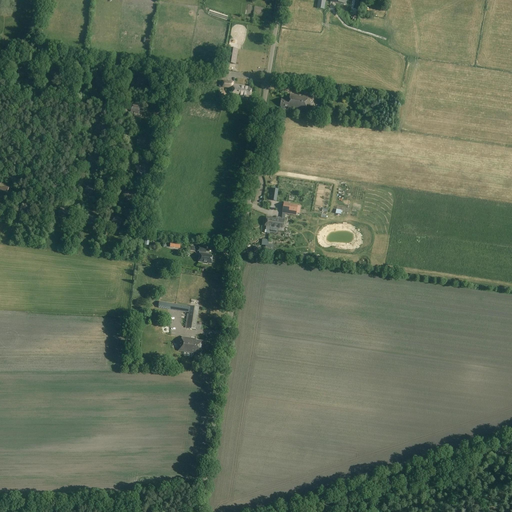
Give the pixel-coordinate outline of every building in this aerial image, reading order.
[(318,0),(317,9),(324,9),(325,1),(325,0),(318,0)] [(236,65),(238,49),(228,48),(226,63),(236,65)] [(27,71),(27,65),(18,65),(18,74),(20,74),(21,71),(27,71)] [(102,85),(105,79),(97,75),(95,82),(94,84),(96,85),(97,83),(102,85)] [(145,84),(146,77),(138,75),(136,84),(138,85),(139,82),(145,84)] [(244,98),(244,97),(251,98),(252,88),(233,86),(234,83),(220,81),(219,86),(223,87),(233,88),(232,96),(244,98)] [(303,96),(303,97),(300,97),(300,95),(290,94),(290,100),(281,99),(280,107),(281,107),(281,109),(285,110),(285,107),(288,108),(288,109),(306,111),(308,97),(303,96)] [(139,114),(141,107),(133,104),(130,113),(132,114),(133,112),(139,114)] [(103,132),(106,126),(99,123),(95,131),(97,132),(98,130),(103,132)] [(145,145),(146,138),(137,138),(137,147),(139,147),(139,145),(145,145)] [(94,164),(98,158),(91,154),(86,161),(88,163),(89,161),(94,164)] [(139,171),(144,169),(142,163),(134,165),(137,174),(139,173),(139,171)] [(6,196),(9,187),(0,183),(0,190),(1,191),(0,194),(6,196)] [(91,195),(96,189),(89,184),(83,192),(85,193),(87,191),(91,195)] [(132,198),(134,191),(126,189),(123,198),(125,199),(126,196),(132,198)] [(31,213),(34,206),(23,202),(20,211),(22,211),(23,209),(31,213)] [(282,213),(282,218),(285,218),(285,214),(296,216),(297,213),(297,210),(300,211),(301,206),(288,205),(288,203),(284,202),(282,213)] [(66,217),(68,211),(60,208),(57,217),(60,218),(61,215),(66,217)] [(94,222),(97,216),(89,212),(86,221),(88,222),(89,220),(94,222)] [(119,226),(123,221),(117,215),(111,223),(113,224),(114,222),(119,226)] [(271,229),(284,231),(285,218),(282,218),(276,217),(276,219),(266,217),(265,226),(266,226),(266,230),(271,231),(271,229)] [(207,263),(212,264),(213,256),(207,255),(208,254),(205,253),(205,252),(206,252),(206,248),(198,247),(198,251),(200,251),(200,255),(201,257),(200,262),(203,262),(203,263),(207,264),(207,263)] [(176,310),(189,313),(189,314),(187,314),(185,328),(196,329),(197,324),(199,307),(190,306),(189,306),(177,304),(176,304),(159,301),(158,308),(175,310),(176,310)] [(196,342),(196,341),(182,339),(181,341),(180,341),(179,351),(194,353),(195,352),(200,353),(201,342),(196,342)]
